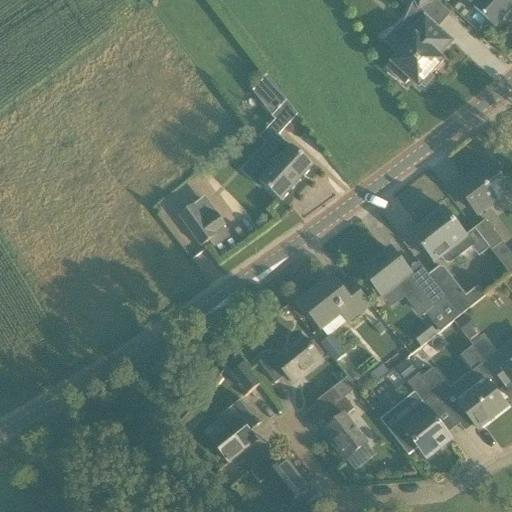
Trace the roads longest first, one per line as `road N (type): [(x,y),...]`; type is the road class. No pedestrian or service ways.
road 1 (tertiary): [(0,435),(303,240),(511,83)]
road 2 (residential): [(283,421),(346,502),(439,495),(511,455)]
